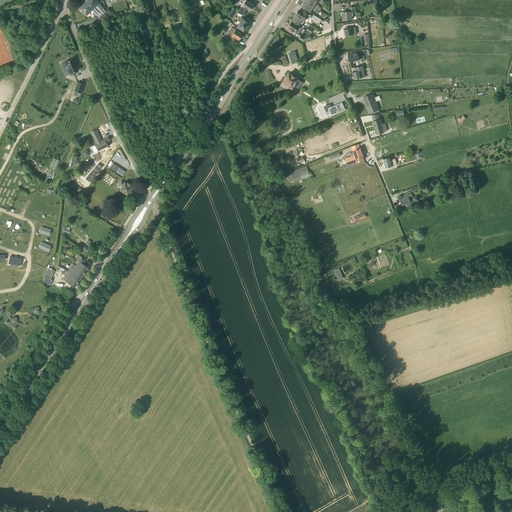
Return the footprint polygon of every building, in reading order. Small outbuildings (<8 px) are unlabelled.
[(88,0),(79,8),(86,16),(95,7),(99,12),(96,14),(99,17),(104,13),(101,10),(97,6),(99,3),(96,0),(88,0)] [(249,11),(251,8),(252,9),(253,6),(253,5),(245,0),(241,0),(240,2),(242,3),(239,9),(246,14),(248,10),(249,11)] [(314,5),(317,1),(316,0),(306,0),(306,1),(318,9),(320,6),(317,4),(316,4),(315,6),(314,5)] [(316,12),(318,9),(306,1),(304,4),(303,4),(302,5),(302,6),(302,7),(310,12),(313,7),(314,8),(313,9),(313,10),(316,12)] [(226,14),(231,17),(236,10),(232,7),(226,14)] [(343,20),(348,20),(352,19),(352,16),(353,16),(353,13),(356,13),(356,7),(349,7),(350,12),(345,12),(344,12),(343,12),(343,20)] [(296,15),(305,21),(307,22),(310,17),(315,21),(316,20),(320,23),(322,20),(312,14),(311,15),(303,10),(302,11),(300,10),(299,11),(298,11),(297,11),(296,13),(296,14),(296,15)] [(305,21),(296,15),(292,21),(300,26),(304,28),(305,26),(302,25),(305,21)] [(246,28),(249,23),(241,17),(238,21),(237,20),(237,21),(234,22),(233,24),(236,27),(242,30),(244,32),(244,31),(245,31),(246,29),(246,28)] [(290,24),(288,27),(298,34),(300,31),(298,29),(300,26),(292,21),(292,22),(291,22),(290,23),(290,24)] [(242,30),(236,27),(231,24),(226,31),(230,34),(230,35),(234,38),(234,37),(238,40),(240,37),(241,37),(242,35),(242,34),(240,33),(242,30)] [(353,35),(357,34),(355,28),(352,28),(344,30),(345,36),(353,35)] [(292,64),(298,62),(295,51),(288,53),(292,64)] [(350,62),(355,61),(359,60),(358,53),(348,55),(350,62)] [(73,58),(64,62),(70,74),(79,70),(73,58)] [(366,77),(364,71),(363,66),(355,68),(356,71),(352,72),(354,80),(366,77)] [(293,88),(296,91),(302,82),(298,80),(299,79),(295,77),(296,77),(292,75),(289,73),(283,82),(286,84),(285,86),(285,87),(288,89),(289,89),(290,87),(293,89),(293,88)] [(79,79),(76,88),(82,90),(85,82),(79,79)] [(379,96),(374,98),(373,94),(364,97),(366,103),(365,104),(366,104),(367,108),(367,109),(368,109),(370,112),(369,112),(369,113),(379,109),(376,102),(381,100),(379,96)] [(347,103),(333,108),(336,116),(350,110),(347,103)] [(380,119),(379,119),(373,121),(376,134),(384,132),(387,131),(385,123),(382,124),(380,119)] [(108,146),(106,142),(105,140),(102,141),(96,129),(91,132),(97,144),(95,145),(98,151),(108,146)] [(356,158),(358,158),(363,156),(360,148),(354,151),(353,150),(349,152),(350,156),(349,157),(350,160),(356,158)] [(293,169),(306,164),(303,157),(297,159),(298,163),(291,166),(293,169)] [(386,168),(390,167),(397,165),(395,159),(391,160),(390,157),(383,159),(386,168)] [(56,169),(60,161),(54,158),(50,166),(56,169)] [(83,171),(86,176),(94,171),(90,166),(83,171)] [(309,173),(308,170),(307,166),(291,172),(295,182),(312,175),(311,172),(309,173)] [(126,171),(121,168),(119,167),(116,172),(122,177),(126,171)] [(116,188),(128,195),(130,191),(130,192),(133,188),(130,186),(131,185),(128,183),(127,184),(124,182),(124,183),(121,181),(116,188)] [(416,204),(413,198),(412,193),(404,196),(404,198),(400,199),(402,205),(406,204),(407,207),(416,204)] [(82,244),(80,247),(88,253),(90,250),(87,248),(87,247),(82,244)] [(73,269),(83,275),(84,274),(86,271),(88,268),(89,267),(88,267),(83,264),(86,260),(81,257),(73,269)] [(73,269),(71,267),(63,279),(65,281),(66,281),(69,283),(75,287),(75,288),(75,287),(77,284),(78,284),(77,284),(83,275),(73,269)] [(54,271),(48,268),(43,282),(48,285),(54,271)] [(335,269),(338,280),(344,279),(341,268),(335,269)]
